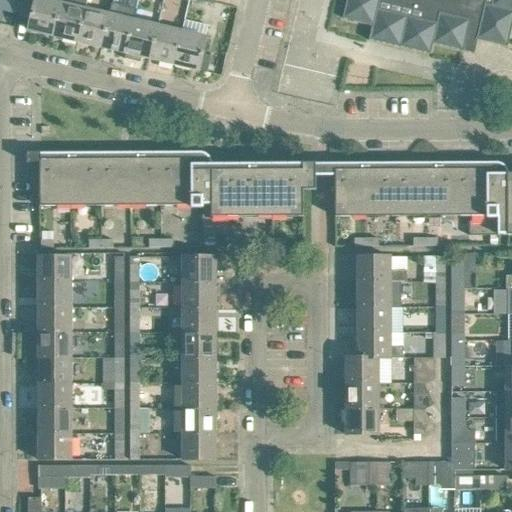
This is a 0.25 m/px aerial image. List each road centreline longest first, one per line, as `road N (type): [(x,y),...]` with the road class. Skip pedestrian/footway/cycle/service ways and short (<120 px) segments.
road 1 (residential): [(511,130),(322,130),(232,109)]
road 2 (residential): [(256,436),(316,436),(316,286),(255,286)]
road 3 (residential): [(1,323),(0,55)]
road 4 (residential): [(232,109),(0,55)]
road 5 (residential): [(1,511),(1,323)]
road 6 (residential): [(255,286),(256,436)]
